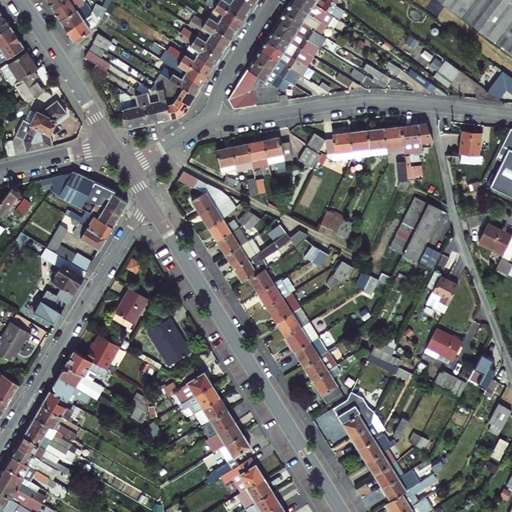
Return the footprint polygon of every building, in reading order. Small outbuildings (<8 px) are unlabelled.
[(46,0),(53,9),(67,0),(46,0)] [(67,0),(53,9),(60,20),(83,5),(83,4),(85,1),(85,0),(67,0)] [(74,41),(82,36),(91,29),(97,26),(111,0),(104,0),(101,5),(95,2),(91,11),(90,12),(92,14),(90,15),(67,31),(74,41)] [(243,20),(217,3),(211,0),(206,0),(204,3),(213,9),(210,13),(220,19),(221,18),(230,24),(229,25),(236,30),(243,20)] [(224,0),(219,0),(217,3),(243,20),(249,11),(241,6),(242,4),(234,0),(231,0),(229,3),(224,0)] [(234,0),(242,4),(241,6),(249,11),(256,1),(254,0),(234,0)] [(308,0),(292,0),(291,2),(324,24),(325,24),(331,15),(308,0)] [(308,0),(331,15),(338,20),(344,10),(341,8),(335,3),(329,0),(308,0)] [(511,0),(437,0),(511,56),(511,0)] [(85,1),(83,4),(90,15),(92,14),(90,12),(91,11),(85,1)] [(291,2),(284,12),(318,33),(324,24),(291,2)] [(83,5),(60,20),(67,31),(90,15),(83,4),(83,5)] [(284,12),(278,21),(318,47),(319,48),(326,38),(318,33),(284,12)] [(210,13),(205,22),(231,39),(236,30),(229,25),(230,24),(221,18),(220,19),(210,13)] [(0,32),(10,26),(3,15),(0,17),(0,32)] [(231,39),(205,22),(194,16),(191,21),(201,27),(198,32),(208,38),(209,37),(217,43),(216,44),(224,49),(231,39)] [(278,21),(272,31),(304,51),(312,56),(318,47),(278,21)] [(0,47),(17,36),(10,26),(0,32),(0,47)] [(183,34),(219,58),(224,49),(216,44),(217,43),(209,37),(208,38),(198,32),(197,35),(184,27),(180,33),(183,34)] [(272,31),(266,41),(305,65),(308,60),(309,61),(312,56),(304,51),(272,31)] [(97,33),(92,42),(104,50),(107,52),(112,43),(97,33)] [(186,51),(196,57),(197,56),(205,61),(205,63),(212,68),(219,58),(183,34),(179,40),(189,46),(186,51)] [(0,57),(3,62),(24,47),(19,39),(17,36),(0,47),(0,57)] [(159,46),(168,52),(171,46),(163,41),(159,46)] [(266,41),(260,50),(291,70),(300,75),(306,66),(305,65),(266,41)] [(88,49),(100,56),(104,50),(92,42),(88,49)] [(173,56),(206,77),(212,68),(205,63),(205,61),(197,56),(196,57),(186,51),(184,55),(171,46),(168,52),(173,56)] [(103,58),(100,56),(88,49),(83,57),(96,65),(98,66),(103,58)] [(260,50),(254,59),(289,82),(294,85),(300,75),(291,70),(260,50)] [(27,51),(2,68),(13,85),(15,84),(35,71),(38,68),(27,51)] [(168,65),(175,70),(184,75),(192,80),(191,82),(200,87),(206,77),(173,56),(167,65),(168,65)] [(289,82),(254,59),(247,69),(260,77),(276,87),(277,88),(283,91),(289,82)] [(388,61),(387,63),(384,68),(397,75),(402,68),(388,61)] [(436,78),(452,90),(464,74),(448,62),(436,78)] [(373,80),(385,87),(391,78),(366,63),(363,69),(364,69),(376,76),(373,80)] [(112,85),(117,77),(98,66),(96,65),(92,72),(104,79),(112,85)] [(162,74),(165,77),(169,79),(195,95),(200,87),(191,82),(192,80),(184,75),(175,70),(168,65),(162,74)] [(361,73),(353,68),(349,75),(361,81),(365,75),(361,73)] [(260,77),(247,69),(243,75),(257,84),(260,77)] [(365,75),(373,80),(376,76),(364,69),(361,73),(365,75)] [(511,77),(501,70),(486,90),(498,99),(505,90),(511,95),(511,77)] [(40,78),(35,71),(15,84),(28,103),(46,91),(39,79),(40,78)] [(352,80),(339,72),(335,79),(348,86),(352,80)] [(416,74),(414,78),(427,88),(431,83),(418,73),(416,74)] [(146,85),(128,74),(125,79),(142,91),(146,85)] [(163,88),(169,79),(165,77),(162,74),(161,74),(155,83),(163,88)] [(253,90),(257,84),(243,75),(239,81),(253,90)] [(262,89),(268,88),(276,87),(260,77),(257,84),(253,90),(262,89)] [(112,85),(104,79),(99,86),(100,87),(110,94),(112,94),(116,87),(112,85)] [(169,79),(163,88),(170,119),(178,117),(184,112),(195,95),(169,79)] [(253,90),(239,81),(233,90),(238,93),(246,92),(253,90)] [(133,116),(135,126),(149,123),(142,93),(128,84),(124,89),(133,95),(130,96),(132,106),(133,106),(135,116),(133,116)] [(276,87),(268,88),(271,102),(279,101),(279,95),(277,88),(276,87)] [(170,119),(163,88),(153,90),(156,101),(157,101),(159,110),(157,111),(159,121),(170,119)] [(271,102),(268,88),(262,89),(264,104),(271,102)] [(262,89),(253,90),(256,105),(264,104),(262,89)] [(142,93),(149,123),(159,121),(157,111),(159,110),(157,101),(156,101),(153,90),(142,93)] [(238,93),(233,90),(227,99),(233,108),(240,107),(238,93)] [(253,90),(246,92),(249,106),(256,105),(253,90)] [(246,92),(238,93),(240,107),(249,106),(246,92)] [(110,94),(106,96),(104,97),(110,107),(112,106),(116,104),(115,103),(117,102),(112,94),(110,94)] [(124,118),(126,128),(135,126),(133,116),(135,116),(133,106),(132,106),(130,96),(119,98),(124,118)] [(27,119),(18,137),(13,138),(14,140),(16,154),(51,146),(48,135),(55,121),(66,112),(57,100),(46,108),(32,101),(23,117),(27,119)] [(401,125),(404,151),(404,154),(421,152),(420,142),(433,141),(426,123),(401,125)] [(388,153),(404,151),(401,125),(384,127),(388,153)] [(367,130),(370,155),(388,153),(384,127),(367,130)] [(511,127),(509,127),(492,161),(500,164),(489,186),(511,196),(511,127)] [(472,130),(460,129),(457,152),(460,152),(459,160),(469,161),(470,153),(478,154),(480,132),(472,131),(472,130)] [(370,155),(367,130),(349,132),(352,158),(370,155)] [(318,151),(325,139),(314,132),(307,144),(318,151)] [(333,160),(352,158),(349,132),(333,134),(333,138),(325,139),(318,151),(321,153),(317,161),(323,164),(326,156),(333,160)] [(264,141),(268,164),(293,159),(289,141),(281,143),(279,138),(264,141)] [(7,157),(16,154),(14,140),(4,142),(7,157)] [(268,164),(264,141),(248,143),(253,167),(268,164)] [(253,167),(248,143),(232,146),(236,170),(253,167)] [(236,170),(232,146),(217,149),(221,173),(232,171),(233,179),(226,175),(223,182),(241,191),(236,170)] [(311,168),(320,155),(307,146),(298,159),(311,168)] [(470,153),(469,161),(481,162),(481,154),(478,154),(470,153)] [(405,163),(407,180),(416,179),(415,167),(411,168),(410,157),(404,157),(405,163)] [(398,181),(407,180),(405,163),(396,164),(398,181)] [(52,177),(53,187),(51,190),(81,208),(85,200),(90,201),(93,194),(97,197),(103,184),(75,171),(52,177)] [(250,195),(258,194),(255,180),(255,178),(247,180),(250,195)] [(263,178),(255,180),(258,194),(265,192),(263,178)] [(191,201),(199,214),(228,196),(219,188),(208,183),(203,189),(205,192),(191,201)] [(93,194),(90,201),(98,203),(102,204),(120,215),(128,202),(114,194),(116,191),(103,184),(97,197),(93,194)] [(13,185),(0,203),(0,215),(1,215),(7,219),(10,214),(21,222),(24,218),(22,216),(31,203),(24,199),(15,211),(13,209),(24,193),(13,185)] [(228,196),(199,214),(208,228),(223,219),(236,208),(228,196)] [(411,203),(424,210),(428,203),(414,196),(411,203)] [(92,214),(93,215),(113,226),(120,215),(102,204),(98,203),(92,214)] [(405,248),(402,254),(417,261),(442,210),(428,203),(424,210),(421,216),(418,222),(415,229),(412,235),(409,241),(405,248)] [(408,210),(421,216),(424,210),(411,203),(408,210)] [(67,215),(74,219),(106,238),(113,226),(93,215),(92,217),(85,213),(83,217),(71,209),(67,215)] [(237,220),(242,225),(243,224),(254,213),(248,210),(237,220)] [(327,210),(320,224),(336,232),(342,220),(343,218),(327,210)] [(405,215),(418,222),(421,216),(408,210),(405,215)] [(254,213),(243,224),(249,230),(261,218),(254,213)] [(402,222),(415,229),(418,222),(405,215),(402,222)] [(106,238),(74,219),(72,222),(78,226),(73,234),(99,250),(106,238)] [(208,228),(216,241),(239,227),(234,219),(227,224),(223,219),(208,228)] [(358,228),(342,220),(336,232),(352,241),(358,228)] [(412,235),(415,229),(402,222),(398,229),(412,235)] [(511,239),(510,238),(511,234),(511,233),(489,222),(480,242),(503,253),(502,255),(508,259),(511,251),(511,239)] [(268,232),(276,242),(287,232),(280,224),(268,232)] [(47,247),(72,262),(76,255),(59,245),(68,230),(60,225),(47,247)] [(216,241),(225,255),(248,241),(239,227),(216,241)] [(395,235),(409,241),(412,235),(398,229),(395,235)] [(300,230),(291,237),(291,238),(298,246),(308,234),(300,230)] [(24,246),(30,237),(21,231),(15,240),(24,246)] [(291,237),(287,232),(276,242),(270,245),(275,251),(291,238),(291,237)] [(405,248),(409,241),(395,235),(392,241),(405,248)] [(233,268),(256,254),(248,241),(225,255),(233,268)] [(405,248),(392,241),(389,247),(402,254),(405,248)] [(311,261),(320,249),(313,245),(305,257),(311,261)] [(61,267),(53,281),(62,286),(56,296),(68,303),(87,271),(72,262),(47,247),(42,256),(61,267)] [(329,254),(320,249),(311,261),(322,267),(329,254)] [(76,255),(72,262),(87,271),(92,261),(78,252),(76,255)] [(265,268),(256,254),(233,268),(242,283),(249,278),(265,268)] [(348,278),(354,267),(342,261),(334,275),(327,284),(330,289),(348,278)] [(258,292),(274,283),(265,268),(249,278),(258,292)] [(365,287),(370,276),(362,271),(355,284),(363,288),(365,287)] [(379,280),(382,281),(387,284),(391,276),(382,272),(378,279),(379,280)] [(448,303),(458,284),(440,275),(427,301),(437,306),(440,299),(448,303)] [(378,279),(370,276),(365,287),(363,291),(371,295),(373,290),(379,280),(378,279)] [(267,308),(289,294),(280,279),(274,283),(258,292),(267,308)] [(376,291),(382,281),(379,280),(373,290),(376,291)] [(129,287),(115,312),(134,323),(148,298),(129,287)] [(47,291),(29,320),(50,332),(68,303),(56,296),(47,291)] [(277,323),(301,308),(291,292),(289,294),(267,308),(277,323)] [(440,299),(437,306),(445,310),(448,303),(440,299)] [(285,337),(309,322),(301,308),(277,323),(285,337)] [(134,323),(115,312),(112,318),(130,328),(134,323)] [(191,351),(170,317),(147,331),(169,365),(191,351)] [(28,340),(32,333),(12,321),(0,340),(0,352),(13,360),(26,339),(28,340)] [(294,351),(318,336),(309,322),(285,337),(294,351)] [(453,359),(462,342),(436,328),(427,346),(438,352),(436,357),(449,364),(451,359),(453,359)] [(90,347),(85,356),(106,368),(119,345),(99,334),(91,348),(90,347)] [(303,366),(327,351),(318,336),(294,351),(303,366)] [(377,340),(370,352),(389,362),(395,349),(377,340)] [(424,351),(436,357),(438,352),(427,346),(424,351)] [(363,347),(361,348),(353,354),(356,358),(363,353),(367,351),(363,347)] [(69,367),(85,375),(93,380),(98,371),(106,376),(110,370),(74,350),(65,364),(69,367)] [(336,365),(327,351),(303,366),(312,380),(336,365)] [(370,352),(367,359),(394,373),(398,366),(389,362),(370,352)] [(494,360),(482,354),(474,368),(486,374),(494,360)] [(468,379),(469,379),(474,368),(466,364),(460,375),(468,379)] [(93,380),(85,375),(69,367),(66,365),(64,369),(64,368),(63,369),(62,369),(58,376),(92,396),(99,401),(107,388),(93,380)] [(336,365),(312,380),(326,403),(343,393),(333,378),(341,373),(336,365)] [(398,366),(394,373),(407,380),(411,373),(398,366)] [(481,385),(486,374),(474,368),(469,379),(481,385)] [(436,386),(445,390),(459,397),(467,382),(444,370),(436,386)] [(0,396),(8,402),(19,384),(0,371),(0,396)] [(189,399),(212,384),(204,372),(187,382),(187,383),(182,387),(189,399)] [(54,393),(72,403),(77,395),(88,402),(92,396),(58,376),(53,384),(53,386),(53,388),(54,389),(56,390),(54,393)] [(365,381),(357,377),(349,394),(357,398),(365,381)] [(499,381),(492,377),(483,393),(491,397),(499,381)] [(177,388),(173,382),(161,389),(165,395),(177,388)] [(220,397),(212,384),(189,399),(181,403),(185,409),(190,406),(195,412),(220,397)] [(81,408),(72,403),(54,393),(50,390),(42,404),(61,415),(67,406),(78,413),(81,408)] [(148,412),(145,396),(137,392),(131,402),(148,412)] [(0,408),(3,411),(8,402),(0,396),(0,408)] [(227,410),(220,397),(195,412),(203,425),(227,410)] [(502,427),(511,409),(498,402),(489,419),(502,427)] [(34,416),(55,428),(74,439),(77,434),(57,423),(61,415),(42,404),(34,416)] [(338,416),(350,435),(371,421),(366,413),(360,416),(358,412),(359,411),(355,404),(338,415),(338,416)] [(189,416),(195,412),(190,406),(185,409),(189,416)] [(213,425),(218,432),(235,421),(227,410),(203,425),(201,426),(204,430),(213,425)] [(53,433),(55,428),(34,416),(29,426),(38,431),(38,430),(46,434),(45,435),(69,449),(87,459),(89,455),(53,433)] [(400,439),(409,421),(402,417),(393,435),(400,439)] [(149,423),(150,430),(152,439),(161,433),(154,421),(149,423)] [(220,448),(243,434),(235,421),(218,432),(209,438),(217,450),(220,448)] [(358,449),(383,433),(381,431),(378,433),(371,421),(350,435),(358,449)] [(23,435),(46,448),(49,444),(66,454),(69,449),(45,435),(46,434),(38,430),(38,431),(29,426),(23,435)] [(416,445),(421,436),(413,432),(408,442),(416,445)] [(358,449),(366,462),(382,452),(395,444),(393,441),(389,443),(383,433),(358,449)] [(251,447),(243,434),(220,448),(228,461),(211,472),(212,474),(206,478),(210,483),(221,476),(233,469),(239,465),(235,457),(251,447)] [(35,454),(34,455),(59,470),(63,472),(66,467),(43,454),(46,448),(23,435),(17,446),(26,451),(27,450),(35,454)] [(428,440),(421,436),(416,445),(423,449),(428,440)] [(499,459),(508,441),(499,437),(490,455),(499,459)] [(17,446),(12,455),(53,479),(59,470),(34,455),(35,454),(27,450),(26,451),(17,446)] [(366,462),(374,474),(390,464),(382,452),(366,462)] [(5,466),(30,480),(31,481),(34,476),(54,487),(57,481),(53,479),(12,455),(5,466)] [(241,492),(264,477),(252,457),(239,465),(233,469),(221,476),(226,483),(233,479),(241,492)] [(374,474),(382,487),(403,474),(395,461),(390,464),(374,474)] [(419,474),(423,480),(433,474),(444,467),(441,461),(440,461),(419,474)] [(5,466),(0,474),(0,477),(43,502),(45,498),(46,496),(27,485),(30,480),(5,466)] [(163,469),(157,472),(163,481),(168,478),(163,469)] [(382,487),(390,500),(411,487),(403,474),(382,487)] [(386,503),(391,511),(400,511),(416,502),(412,496),(437,480),(433,474),(423,480),(411,487),(390,500),(386,503)] [(0,491),(20,503),(22,499),(38,509),(43,502),(0,477),(0,491)] [(248,506),(273,491),(264,477),(241,492),(237,494),(246,508),(248,506)] [(21,511),(30,511),(32,510),(20,503),(0,491),(0,511),(1,510),(4,511),(14,511),(16,509),(21,511)] [(267,511),(281,504),(273,491),(248,506),(246,508),(240,511),(239,511),(267,511)] [(429,511),(434,510),(426,496),(416,502),(400,511),(429,511)] [(45,498),(43,502),(52,507),(54,503),(45,498)]
